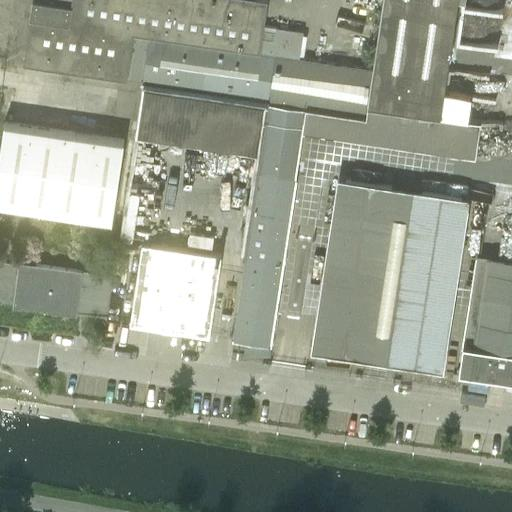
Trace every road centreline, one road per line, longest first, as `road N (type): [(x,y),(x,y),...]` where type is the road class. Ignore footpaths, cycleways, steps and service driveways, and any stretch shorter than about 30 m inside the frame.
road 1 (unclassified): [(511,427),(0,355)]
road 2 (unknown): [(285,396),(315,199),(333,147),(367,141),(511,165)]
